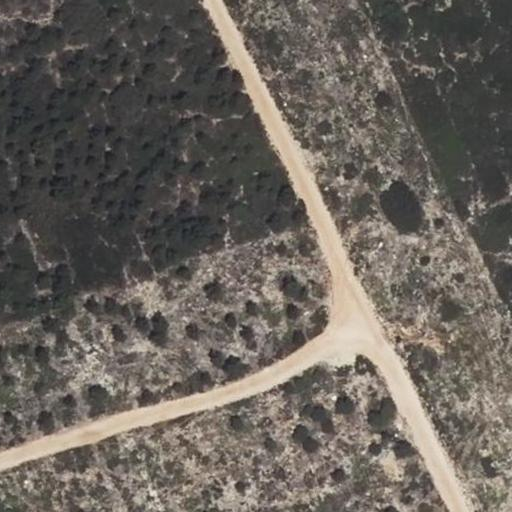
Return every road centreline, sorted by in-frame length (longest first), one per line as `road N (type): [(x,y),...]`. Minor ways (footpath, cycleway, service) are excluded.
road 1 (track): [(363,312),(334,344),(0,457)]
road 2 (track): [(210,0),(363,312)]
road 3 (track): [(363,312),(469,511)]
